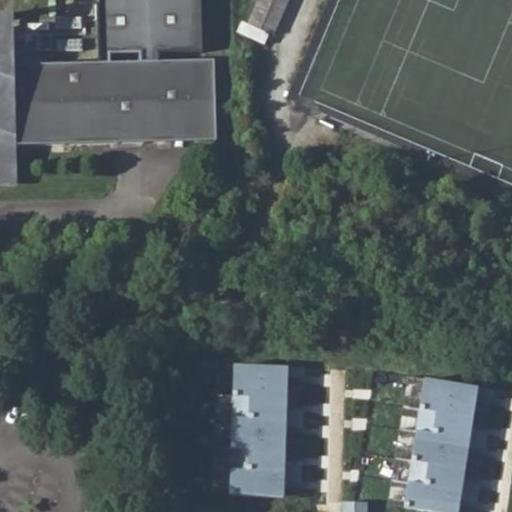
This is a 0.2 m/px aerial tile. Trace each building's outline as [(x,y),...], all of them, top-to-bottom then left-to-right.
[(0,178),(12,178),(11,142),(214,139),(212,60),(158,60),(158,52),(201,51),(200,0),(98,0),(100,62),(12,63),(11,10),(0,22),(0,178)] [(273,35),(288,0),(258,0),(248,24),(273,35)] [(282,363),(236,361),(235,391),(281,392),(282,363)] [(423,372),(418,397),(473,407),(477,381),(423,372)] [(279,420),(281,392),(235,391),(235,418),(279,420)] [(473,407),(418,397),(413,423),(468,432),(473,407)] [(278,444),(279,420),(235,418),(234,443),(278,444)] [(468,432),(413,423),(408,453),(463,462),(468,432)] [(277,475),(278,444),(234,443),(234,473),(277,475)] [(463,462),(408,453),(403,483),(458,493),(463,462)] [(276,503),(277,475),(234,473),(233,501),(276,503)] [(340,477),(335,511),(359,511),(364,481),(340,477)] [(454,511),(458,493),(403,483),(397,511),(454,511)]
